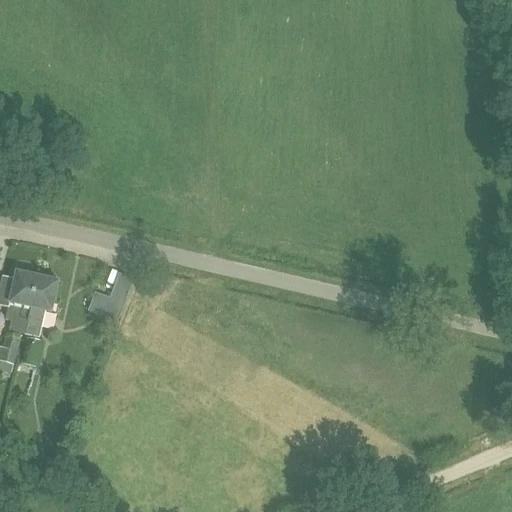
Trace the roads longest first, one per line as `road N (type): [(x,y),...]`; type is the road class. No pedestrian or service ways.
road 1 (unclassified): [(511,334),(0,217)]
road 2 (track): [(340,511),(511,445)]
